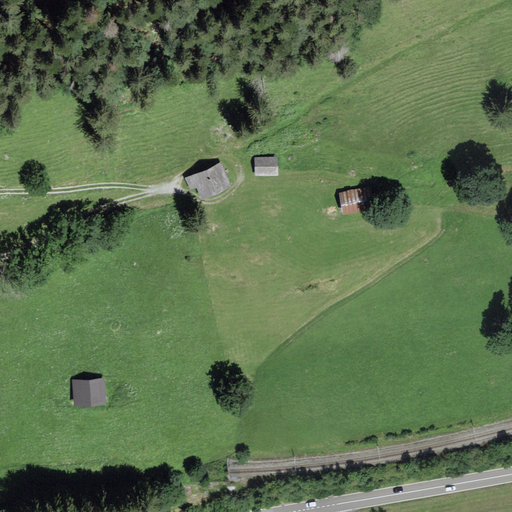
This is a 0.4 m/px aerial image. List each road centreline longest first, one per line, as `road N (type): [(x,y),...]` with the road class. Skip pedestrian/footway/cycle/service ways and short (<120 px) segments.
road 1 (primary): [(511,473),(307,507)]
road 2 (track): [(154,188),(0,254)]
road 3 (track): [(167,187),(0,194)]
